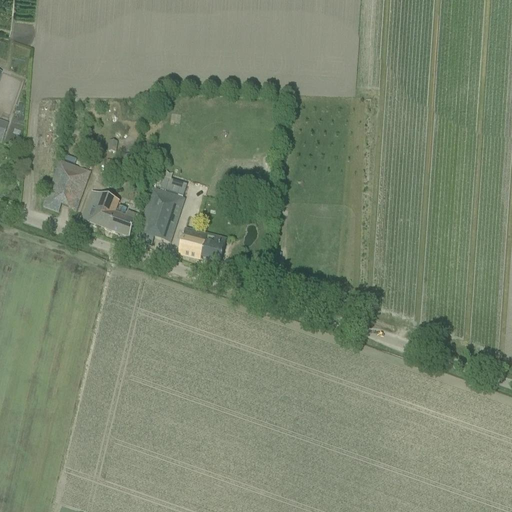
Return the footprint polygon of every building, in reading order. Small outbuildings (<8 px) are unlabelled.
[(107,153),(116,154),(117,143),(108,142),(107,153)] [(130,171),(131,150),(123,149),(122,171),(130,171)] [(115,162),(106,161),(105,170),(114,171),(115,162)] [(76,212),(79,203),(90,175),(60,163),(46,199),(42,209),(58,214),(61,207),(76,212)] [(167,171),(160,193),(184,200),(191,179),(167,171)] [(169,245),(173,236),(184,200),(160,193),(152,190),(135,242),(151,248),(153,240),(169,245)] [(137,216),(127,213),(116,209),(118,204),(91,194),(81,222),(128,240),(135,222),(134,222),(137,216)] [(220,267),(222,257),(226,240),(185,230),(178,256),(220,267)]
